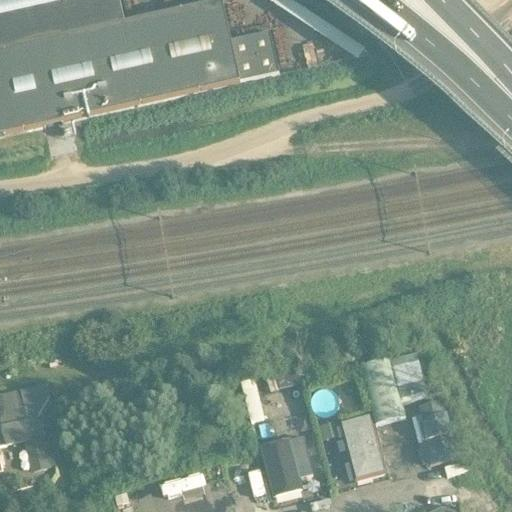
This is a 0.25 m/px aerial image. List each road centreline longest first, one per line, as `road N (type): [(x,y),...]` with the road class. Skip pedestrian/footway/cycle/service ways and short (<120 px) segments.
road 1 (track): [(0,190),(235,156),(511,138)]
road 2 (track): [(511,27),(411,91),(305,120),(235,156)]
road 3 (motorway): [(357,0),(511,116)]
road 4 (motorway): [(427,0),(511,96)]
